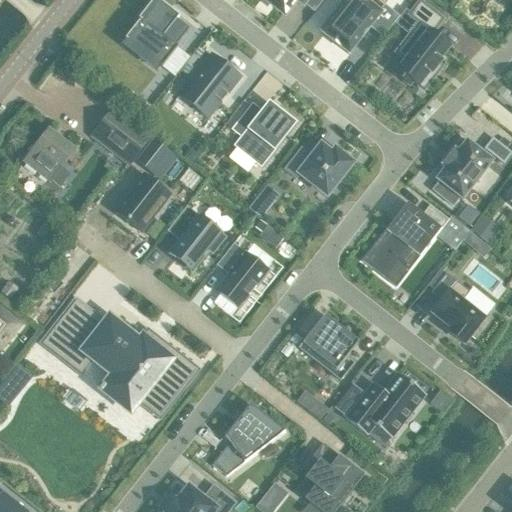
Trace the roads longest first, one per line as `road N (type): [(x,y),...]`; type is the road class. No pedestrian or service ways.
road 1 (residential): [(408,157),(208,0)]
road 2 (residential): [(82,232),(243,359)]
road 3 (residential): [(122,511),(243,359)]
road 4 (residential): [(459,380),(315,269)]
road 5 (residential): [(408,157),(476,70),(511,42)]
road 6 (residential): [(315,269),(408,157)]
